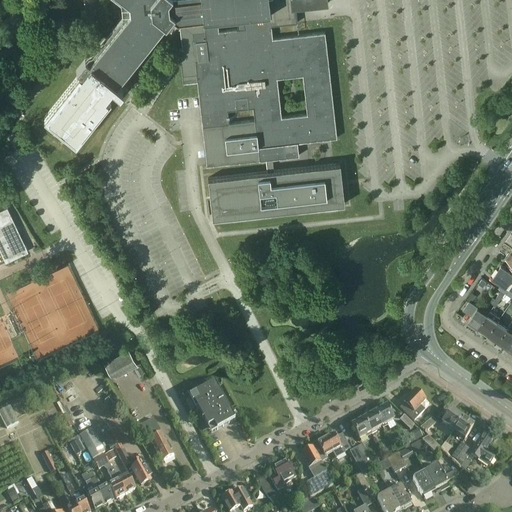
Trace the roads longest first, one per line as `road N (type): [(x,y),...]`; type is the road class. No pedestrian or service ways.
road 1 (unclassified): [(214,477),(145,345),(116,313),(19,154)]
road 2 (residential): [(214,477),(427,350)]
road 3 (secondary): [(511,155),(415,293),(408,324),(413,343),(427,350)]
road 4 (residential): [(511,372),(443,316),(511,214)]
road 5 (secondary): [(427,350),(430,305),(511,187)]
